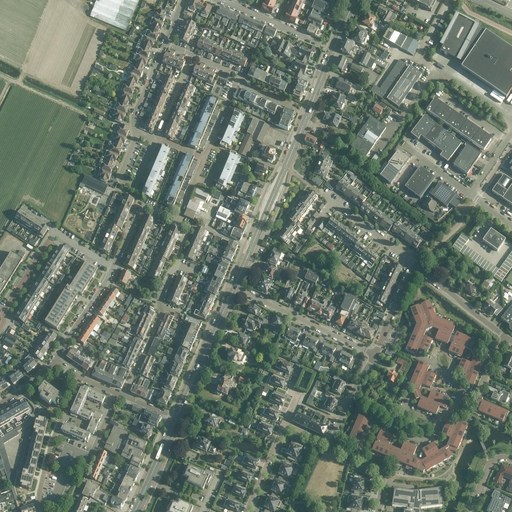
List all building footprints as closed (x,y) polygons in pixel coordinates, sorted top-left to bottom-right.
[(90,17),(126,32),(139,0),(92,0),(96,1),(90,17)] [(199,11),(201,4),(199,3),(199,2),(193,0),(192,0),(189,8),(188,11),(194,13),(195,11),(196,11),(196,10),(199,11)] [(262,4),(261,5),(272,9),(272,8),(274,4),(264,0),(263,0),(262,4)] [(291,0),(290,0),(289,5),(299,9),(301,4),(291,0)] [(311,9),(313,10),(310,15),(323,21),(324,17),(332,20),(340,0),(331,0),(329,6),(315,0),(311,9)] [(398,0),(400,1),(400,0),(407,0),(431,11),(437,0),(436,0),(398,0)] [(201,4),(199,11),(201,12),(201,13),(200,16),(207,18),(208,16),(207,16),(211,8),(204,5),(201,4)] [(261,5),(259,10),(270,15),(272,9),(261,5)] [(289,5),(287,10),(296,14),(299,9),(289,5)] [(216,16),(214,18),(220,21),(221,17),(225,9),(219,7),(218,9),(215,8),(213,14),(216,16)] [(395,15),(388,11),(388,10),(385,8),(384,9),(379,7),(377,12),(385,16),(382,22),(388,25),(390,22),(391,22),(395,15)] [(229,11),(225,9),(221,17),(224,18),(221,23),(224,24),(229,11)] [(162,23),(162,22),(165,16),(166,13),(158,10),(157,12),(156,13),(154,12),(151,18),(152,19),(152,18),(162,23)] [(284,14),(295,19),(295,18),(296,14),(287,10),(285,14),(284,14)] [(231,21),(234,13),(229,11),(224,24),(223,25),(226,26),(229,20),(231,21)] [(236,23),(237,21),(240,15),(234,13),(231,21),(227,29),(230,31),(232,25),(236,23)] [(456,13),(439,45),(443,47),(440,52),(461,62),(480,26),(459,15),(456,13)] [(284,14),(282,20),(292,24),(295,19),(284,14)] [(320,32),(320,31),(318,30),(312,27),(313,24),(320,27),(323,21),(310,15),(308,22),(311,23),(310,26),(306,33),(315,37),(316,36),(317,37),(318,36),(320,32)] [(369,26),(372,27),(371,29),(375,31),(377,26),(373,23),(374,21),(375,22),(376,20),(367,15),(365,19),(363,23),(369,27),(369,26)] [(241,28),(246,18),(241,16),(238,23),(240,24),(239,28),(241,29),(241,28)] [(152,18),(152,19),(150,24),(152,25),(151,28),(152,29),(159,32),(160,29),(161,29),(163,23),(162,22),(162,23),(152,18)] [(241,28),(246,30),(250,20),(246,18),(241,28)] [(255,22),(250,20),(246,30),(250,32),(255,22)] [(181,24),(194,30),(196,25),(187,21),(186,24),(182,22),(181,24)] [(254,30),(256,31),(259,24),(255,22),(250,32),(249,35),(251,36),(252,34),(253,34),(254,30)] [(183,31),(192,34),(194,30),(181,24),(180,26),(184,28),(183,31)] [(259,40),(261,35),(265,26),(259,24),(256,31),(253,38),(259,40)] [(268,38),(269,36),(272,29),(267,27),(266,30),(264,30),(263,34),(264,34),(267,35),(265,39),(267,40),(268,38)] [(158,34),(159,32),(152,29),(151,32),(150,31),(150,32),(147,31),(145,36),(145,37),(155,41),(158,35),(158,34)] [(355,35),(366,40),(367,36),(366,35),(367,33),(365,33),(357,29),(355,35)] [(389,43),(395,32),(389,29),(383,39),(389,43)] [(177,34),(190,39),(192,34),(183,31),(182,33),(178,32),(177,34)] [(401,36),(395,32),(389,43),(395,46),(401,36)] [(511,49),(485,32),(461,68),(506,98),(511,89),(511,49)] [(187,44),(190,39),(177,34),(176,36),(180,38),(179,40),(187,44)] [(355,35),(354,35),(352,38),(353,39),(352,41),(362,45),(363,43),(364,44),(366,40),(355,35)] [(145,37),(145,36),(144,36),(141,42),(139,40),(137,44),(150,50),(151,47),(152,47),(155,41),(145,37)] [(407,39),(401,36),(395,46),(401,50),(401,49),(407,39)] [(201,37),(197,47),(201,49),(206,39),(201,37)] [(420,44),(408,37),(407,39),(401,49),(413,56),(420,44)] [(200,52),(199,55),(201,56),(204,50),(206,51),(211,41),(206,39),(201,49),(201,50),(201,52),(200,52)] [(272,43),(270,47),(273,48),(272,51),(281,55),(286,43),(277,40),(276,42),(273,41),(272,43)] [(343,46),(356,52),(357,48),(354,47),(355,44),(346,40),(343,46)] [(211,41),(206,51),(209,53),(207,58),(208,59),(214,45),(215,43),(211,41)] [(286,43),(281,55),(289,59),(291,54),(294,56),(297,49),(294,48),(294,47),(286,43)] [(150,50),(137,44),(136,48),(138,49),(136,55),(137,55),(147,59),(150,52),(149,52),(150,50)] [(219,47),(214,45),(208,59),(211,60),(213,54),(216,56),(219,47)] [(356,52),(343,46),(341,52),(350,56),(350,55),(352,56),(353,54),(355,55),(356,52)] [(220,57),(224,49),(219,47),(216,56),(220,57)] [(297,49),(294,56),(300,58),(299,62),(299,63),(305,65),(307,61),(308,61),(312,53),(301,48),(300,50),(297,49)] [(224,49),(220,57),(225,59),(228,51),(224,49)] [(228,51),(225,59),(230,61),(234,51),(229,49),(228,51)] [(166,54),(162,63),(167,65),(172,52),(171,51),(169,55),(166,54)] [(234,51),(230,61),(234,63),(239,53),(234,51)] [(172,52),(167,65),(166,67),(170,69),(175,58),(173,57),(175,53),(172,52)] [(239,53),(234,63),(239,65),(242,57),(243,57),(244,55),(239,53)] [(388,64),(376,57),(375,59),(364,53),(359,64),(370,69),(373,63),(385,69),(388,64)] [(137,65),(143,68),(144,66),(145,66),(148,59),(147,59),(137,55),(135,61),(137,62),(138,63),(137,65)] [(175,58),(170,69),(171,69),(172,67),(176,69),(182,56),(180,55),(178,59),(175,58)] [(181,72),(181,71),(182,71),(185,62),(182,61),(184,57),(182,56),(176,69),(177,69),(176,71),(180,73),(181,72)] [(248,59),(243,57),(242,57),(239,65),(244,68),(248,59)] [(339,57),(337,62),(335,67),(342,70),(341,72),(344,74),(348,66),(344,64),(346,60),(339,57)] [(399,60),(397,63),(405,68),(407,65),(399,60)] [(300,80),(303,74),(304,75),(308,66),(305,65),(299,63),(299,62),(296,61),(292,70),(296,72),(294,77),(300,80)] [(397,63),(396,66),(403,71),(405,68),(397,63)] [(197,77),(202,64),(201,64),(199,68),(196,67),(192,75),(197,77)] [(202,79),(205,71),(203,70),(205,65),(202,64),(197,77),(202,79)] [(143,68),(137,65),(136,68),(135,68),(134,68),(132,67),(129,73),(139,77),(140,78),(143,71),(142,71),(143,68)] [(353,65),(350,71),(362,77),(365,70),(353,65)] [(396,66),(394,69),(401,74),(403,71),(396,66)] [(262,72),(258,82),(263,84),(267,75),(270,67),(268,67),(266,71),(265,74),(262,72)] [(407,71),(419,79),(421,75),(417,73),(418,73),(418,72),(418,71),(417,71),(416,71),(415,71),(409,67),(407,71)] [(205,71),(202,79),(206,81),(212,68),(210,68),(208,72),(205,71)] [(207,81),(206,84),(213,87),(216,81),(213,80),(215,75),(212,74),(214,69),(212,68),(206,81),(207,81)] [(251,68),(247,77),(252,79),(257,70),(251,68)] [(394,69),(392,72),(399,77),(401,74),(394,69)] [(257,70),(252,79),(258,82),(262,72),(257,70)] [(407,71),(401,78),(414,87),(419,79),(407,71)] [(128,83),(135,86),(136,83),(136,84),(139,77),(129,73),(128,72),(126,78),(128,80),(129,81),(128,83)] [(392,72),(390,75),(397,80),(399,77),(392,72)] [(174,79),(166,75),(164,80),(172,84),(174,79)] [(268,86),(272,77),(267,75),(263,84),(268,86)] [(390,75),(388,78),(395,83),(397,80),(390,75)] [(281,92),(284,93),(286,88),(287,85),(290,80),(291,77),(289,76),(285,83),(282,82),(278,91),(279,91),(279,92),(280,93),(281,92)] [(272,77),(268,86),(273,88),(277,79),(272,77)] [(388,78),(386,81),(393,86),(395,83),(388,78)] [(401,78),(394,89),(406,97),(414,87),(401,78)] [(277,79),(273,88),(278,91),(282,82),(277,79)] [(297,79),(294,85),(305,90),(308,84),(297,79)] [(352,84),(348,82),(348,81),(346,80),(345,81),(340,79),(336,88),(348,92),(352,84)] [(162,85),(170,88),(172,84),(164,80),(162,85)] [(386,81),(384,84),(391,89),(393,86),(386,81)] [(131,95),(132,95),(134,89),(133,88),(135,86),(128,83),(127,86),(126,85),(126,86),(123,85),(121,91),(122,91),(131,95)] [(195,88),(186,84),(184,89),(193,92),(195,88)] [(384,84),(382,86),(389,92),(391,89),(384,84)] [(160,90),(168,93),(170,88),(162,85),(160,90)] [(305,90),(294,85),(292,91),(303,96),(303,95),(304,95),(305,94),(304,93),(305,90)] [(382,86),(380,89),(387,94),(389,92),(382,86)] [(380,89),(377,87),(373,93),(383,100),(387,94),(380,89)] [(286,91),(291,93),(289,96),(300,101),(301,101),(303,96),(292,91),(289,90),(287,88),(286,91)] [(182,94),(191,97),(193,92),(184,89),(182,94)] [(241,90),(238,89),(233,99),(237,101),(238,99),(243,102),(247,93),(242,90),(241,90)] [(394,89),(389,96),(401,105),(406,97),(394,89)] [(168,93),(160,90),(158,94),(166,98),(168,93)] [(122,91),(121,91),(119,97),(122,98),(121,99),(122,99),(121,102),(128,104),(129,102),(130,102),(132,96),(132,95),(131,95),(122,91)] [(247,93),(243,102),(248,104),(252,95),(247,93)] [(156,99),(164,103),(166,98),(158,94),(156,99)] [(191,97),(182,94),(180,98),(189,102),(191,97)] [(329,104),(331,105),(340,109),(345,97),(337,94),(336,97),(332,96),(329,104)] [(205,103),(220,109),(221,107),(218,106),(217,106),(216,106),(219,99),(209,95),(205,103)] [(252,95),(248,104),(253,106),(257,97),(252,95)] [(389,96),(386,100),(398,108),(401,105),(389,96)] [(257,97),(253,106),(258,109),(263,99),(257,97)] [(178,103),(187,107),(189,102),(180,98),(178,103)] [(154,104),(162,107),(164,103),(156,99),(154,104)] [(263,99),(258,109),(264,111),(268,102),(263,99)] [(426,112),(433,116),(441,104),(435,99),(426,112)] [(128,104),(121,102),(120,104),(119,104),(119,105),(116,104),(114,110),(115,110),(125,114),(127,107),(128,104)] [(268,102),(264,111),(269,113),(273,104),(268,102)] [(187,107),(178,103),(176,108),(185,111),(187,107)] [(215,109),(216,109),(216,110),(219,111),(220,109),(205,103),(203,108),(213,112),(215,109)] [(382,112),(386,107),(381,103),(380,105),(377,103),(372,110),(380,115),(382,112)] [(152,108),(160,112),(162,107),(154,104),(152,108)] [(273,104),(269,113),(274,116),(276,112),(278,107),(278,106),(273,104)] [(433,116),(439,120),(447,108),(441,104),(433,116)] [(280,108),(278,107),(276,112),(280,114),(293,119),(295,114),(294,113),(284,109),(283,111),(279,110),(280,108)] [(150,113),(158,117),(160,112),(152,108),(150,113)] [(174,112),(183,116),(185,111),(176,108),(174,112)] [(213,116),(212,116),(213,112),(203,108),(201,113),(216,119),(217,117),(214,116),(213,116)] [(439,120),(445,125),(454,112),(447,108),(439,120)] [(115,118),(115,119),(114,120),(121,123),(122,121),(123,121),(126,114),(125,114),(115,110),(112,116),(115,117),(115,118)] [(231,116),(231,115),(228,114),(227,116),(242,122),(245,114),(235,110),(232,117),(231,116)] [(172,117),(181,121),(183,116),(174,112),(172,117)] [(445,125),(452,129),(460,117),(454,112),(445,125)] [(148,118),(156,121),(158,117),(150,113),(148,118)] [(211,119),(212,120),(215,121),(216,119),(201,113),(199,118),(201,119),(209,122),(211,119)] [(329,124),(337,127),(341,118),(332,115),(332,116),(326,113),(323,120),(329,122),(329,124)] [(279,120),(290,125),(293,119),(280,114),(279,117),(280,118),(279,120)] [(230,119),(231,120),(229,123),(240,127),(242,122),(227,116),(226,118),(229,119),(230,119)] [(170,122),(179,125),(181,121),(172,117),(170,122)] [(272,120),(271,122),(276,125),(275,125),(288,131),(289,129),(290,129),(291,126),(290,125),(279,120),(278,123),(277,123),(276,122),(277,119),(273,117),(272,120)] [(435,125),(424,117),(410,135),(418,141),(421,137),(424,140),(435,125)] [(452,129),(458,134),(467,121),(460,117),(452,129)] [(146,122),(154,126),(156,121),(148,118),(146,122)] [(253,120),(249,118),(245,128),(248,130),(246,133),(253,136),(251,139),(253,140),(261,143),(269,127),(260,122),(260,123),(259,122),(253,119),(253,120)] [(386,128),(382,125),(371,118),(364,127),(359,135),(358,135),(357,135),(357,136),(358,137),(357,138),(351,147),(366,157),(374,146),(386,128)] [(212,127),(209,126),(208,126),(209,122),(201,119),(199,124),(212,129),(212,127)] [(458,134),(464,138),(473,126),(467,121),(458,134)] [(148,133),(151,134),(152,131),(154,126),(146,122),(144,128),(149,130),(148,133)] [(168,126),(177,130),(179,125),(170,122),(168,126)] [(208,130),(211,131),(212,129),(199,124),(197,123),(195,128),(205,132),(206,129),(207,129),(208,130)] [(227,125),(224,124),(223,126),(235,131),(237,132),(240,127),(229,123),(228,127),(227,126),(227,125)] [(117,127),(115,133),(116,133),(126,137),(128,131),(127,131),(129,128),(122,125),(121,128),(120,127),(120,128),(117,127)] [(435,125),(424,140),(431,145),(442,131),(435,125)] [(166,131),(175,135),(177,130),(168,126),(166,131)] [(222,128),(225,129),(226,129),(227,130),(225,133),(233,136),(235,131),(223,126),(222,128)] [(464,138),(471,142),(479,130),(473,126),(464,138)] [(208,137),(205,136),(204,136),(203,136),(205,132),(195,128),(193,133),(195,134),(207,139),(208,137)] [(471,142),(477,147),(486,135),(479,130),(471,142)] [(164,136),(173,140),(175,135),(166,131),(164,136)] [(450,136),(442,131),(431,145),(439,151),(450,136)] [(124,144),(127,138),(126,137),(116,133),(113,139),(116,140),(116,141),(115,144),(122,147),(123,144),(124,144)] [(224,137),(223,136),(222,135),(219,134),(218,136),(231,141),(233,142),(235,137),(233,136),(225,133),(224,137)] [(246,133),(245,136),(244,139),(251,143),(253,140),(251,139),(253,136),(246,133)] [(204,140),(207,141),(207,139),(195,134),(193,139),(201,142),(202,139),(203,139),(204,140)] [(307,135),(306,139),(323,146),(325,143),(317,140),(317,139),(307,135)] [(477,147),(484,151),(492,139),(486,135),(477,147)] [(220,146),(226,148),(227,146),(229,147),(231,141),(218,136),(218,138),(221,139),(222,139),(220,146)] [(461,145),(450,136),(439,151),(442,153),(440,157),(447,163),(461,145)] [(201,142),(193,139),(191,138),(187,146),(197,150),(198,147),(199,147),(203,149),(204,147),(201,146),(200,146),(199,146),(201,142)] [(322,150),(323,146),(306,139),(304,143),(313,147),(314,146),(322,150)] [(119,156),(122,150),(121,149),(122,147),(115,144),(109,141),(108,145),(110,146),(108,151),(118,156),(119,156)] [(163,144),(160,151),(159,151),(158,150),(155,148),(155,150),(167,156),(170,148),(163,144)] [(467,146),(460,156),(474,165),(481,155),(467,146)] [(273,156),(276,152),(265,147),(263,152),(263,153),(261,156),(263,157),(268,160),(267,161),(271,163),(272,161),(273,162),(273,161),(274,161),(275,160),(275,159),(275,158),(275,157),(273,156)] [(158,153),(159,154),(157,157),(165,161),(167,156),(155,150),(154,152),(157,154),(158,153)] [(101,159),(113,164),(114,162),(115,162),(118,156),(108,151),(107,151),(105,156),(102,155),(101,159)] [(223,158),(237,164),(241,157),(231,152),(228,159),(227,158),(227,157),(224,156),(223,158)] [(388,165),(380,177),(390,185),(409,160),(398,152),(388,165)] [(191,160),(192,157),(186,154),(185,157),(183,156),(181,161),(191,166),(192,162),(193,162),(194,163),(197,165),(197,163),(193,161),(193,160),(191,160)] [(467,175),(474,165),(460,156),(453,166),(467,175)] [(156,161),(155,160),(154,160),(151,158),(150,160),(165,166),(167,161),(165,161),(157,157),(156,161)] [(318,163),(330,167),(332,162),(326,159),(320,157),(319,160),(319,161),(318,163)] [(222,160),(225,161),(226,161),(227,162),(225,165),(235,169),(237,164),(223,158),(222,160)] [(113,164),(101,159),(99,163),(101,164),(99,169),(100,170),(100,169),(110,174),(113,167),(112,167),(113,164)] [(153,163),(154,164),(153,167),(161,170),(163,171),(165,166),(150,160),(150,162),(153,164),(153,163)] [(178,166),(181,167),(193,173),(194,171),(191,169),(190,170),(189,169),(191,166),(181,161),(178,166)] [(328,173),(330,167),(318,163),(318,162),(316,166),(317,166),(316,168),(328,173)] [(258,175),(259,174),(262,175),(263,174),(265,175),(268,168),(259,164),(255,173),(258,175)] [(224,169),(223,168),(222,167),(219,166),(218,168),(233,174),(235,169),(225,165),(224,169)] [(189,173),(192,175),(193,173),(181,167),(178,166),(176,171),(187,176),(188,172),(189,172),(189,173)] [(151,171),(150,170),(150,169),(147,168),(146,170),(159,175),(161,170),(153,167),(151,171)] [(222,171),(222,172),(221,175),(231,179),(233,174),(218,168),(218,170),(221,171),(222,171)] [(327,182),(324,185),(327,187),(330,182),(326,179),(328,173),(316,168),(315,171),(313,174),(323,178),(322,179),(327,182)] [(412,194),(427,174),(419,168),(404,188),(412,194)] [(100,169),(100,170),(97,175),(100,177),(101,178),(100,180),(106,183),(107,181),(108,181),(111,174),(110,174),(100,169)] [(149,173),(150,174),(149,177),(156,180),(159,181),(161,176),(159,175),(146,170),(145,172),(148,173),(149,173)] [(190,180),(187,179),(186,180),(185,179),(187,176),(176,171),(174,176),(189,182),(190,180)] [(243,171),(242,174),(241,177),(246,179),(249,174),(243,171)] [(427,174),(412,194),(419,199),(434,180),(427,174)] [(219,179),(219,178),(218,177),(215,176),(214,178),(227,183),(229,184),(231,179),(221,175),(219,179)] [(502,199),(511,185),(511,181),(503,175),(492,192),(502,199)] [(85,176),(82,184),(104,194),(108,187),(85,176)] [(185,183),(188,184),(189,182),(174,176),(172,181),(174,182),(182,186),(184,182),(185,182),(185,183)] [(147,181),(146,180),(146,179),(143,178),(142,180),(154,185),(156,180),(149,177),(147,181)] [(240,180),(235,191),(238,193),(237,196),(249,202),(251,197),(252,198),(256,188),(245,183),(246,179),(241,177),(240,180)] [(218,181),(216,188),(226,192),(227,189),(224,189),(227,183),(214,178),(213,180),(216,181),(217,181),(218,181)] [(316,178),(315,179),(314,179),(312,181),(319,186),(322,182),(316,178)] [(346,182),(342,179),(336,188),(340,191),(345,184),(346,182)] [(145,183),(146,183),(144,187),(152,190),(155,191),(157,186),(154,185),(142,180),(141,182),(144,183),(145,183)] [(186,190),(183,189),(182,189),(181,189),(182,186),(174,182),(172,187),(185,192),(186,190)] [(345,184),(340,191),(344,194),(349,187),(350,186),(346,182),(345,184)] [(456,196),(439,183),(430,196),(428,199),(423,205),(431,211),(434,207),(438,201),(446,208),(456,196)] [(349,187),(344,194),(348,197),(355,188),(351,185),(350,186),(349,187)] [(511,206),(511,204),(511,185),(502,199),(511,206)] [(181,193),(184,194),(185,192),(172,187),(170,186),(168,191),(178,195),(180,192),(181,193)] [(143,191),(142,190),(142,189),(139,188),(138,190),(142,192),(144,193),(143,196),(149,198),(152,190),(144,187),(143,191)] [(348,197),(352,201),(357,194),(359,191),(355,188),(348,197)] [(183,216),(185,217),(193,220),(202,199),(218,206),(221,200),(214,197),(195,189),(183,216)] [(217,190),(214,197),(221,200),(221,199),(225,201),(228,195),(217,190)] [(181,200),(178,199),(177,199),(178,195),(168,191),(166,196),(181,202),(181,200)] [(306,196),(314,202),(317,198),(309,191),(306,196)] [(361,197),(357,194),(352,201),(356,204),(361,197)] [(134,200),(125,196),(123,201),(132,205),(134,200)] [(181,202),(166,196),(162,204),(173,208),(175,202),(176,202),(177,203),(180,204),(181,202)] [(303,200),(311,206),(314,202),(306,196),(303,200)] [(360,207),(366,200),(361,197),(356,204),(360,207)] [(239,203),(232,200),(230,204),(232,205),(237,207),(247,211),(248,208),(249,205),(240,201),(239,203)] [(300,204),(308,210),(311,206),(303,200),(300,204)] [(130,210),(132,205),(123,201),(121,206),(130,210)] [(365,203),(360,210),(364,213),(369,206),(365,203)] [(308,210),(300,204),(297,208),(305,214),(308,210)] [(128,215),(129,212),(130,210),(121,206),(119,211),(128,215)] [(230,212),(233,213),(234,214),(235,214),(235,213),(242,216),(243,214),(244,214),(245,214),(246,214),(247,212),(246,212),(247,211),(237,207),(236,209),(234,208),(234,207),(230,206),(228,209),(232,211),(231,211),(230,212)] [(369,206),(364,213),(368,217),(373,209),(369,206)] [(379,211),(375,207),(373,209),(368,217),(372,220),(379,211)] [(220,208),(218,213),(216,218),(225,222),(230,212),(220,208)] [(295,213),(302,218),(305,214),(297,208),(294,212),(295,213)] [(25,214),(20,211),(14,221),(19,224),(25,214)] [(125,220),(128,215),(119,211),(117,216),(125,220)] [(372,220),(376,223),(381,216),(383,214),(379,211),(372,220)] [(295,213),(294,212),(291,216),(299,222),(302,218),(295,213)] [(381,216),(376,223),(380,226),(387,217),(383,213),(381,216)] [(23,227),(30,217),(25,214),(19,224),(23,227)] [(238,221),(247,225),(248,222),(247,221),(247,219),(235,214),(234,214),(233,216),(239,219),(238,221)] [(123,225),(125,220),(117,216),(114,221),(123,225)] [(152,225),(154,220),(145,216),(143,221),(152,225)] [(300,223),(299,222),(291,216),(288,220),(290,222),(297,227),(300,223)] [(28,230),(34,220),(30,217),(23,227),(28,230)] [(380,226),(384,229),(391,220),(387,217),(380,226)] [(329,232),(336,222),(332,219),(325,228),(329,232)] [(32,233),(39,223),(34,220),(28,230),(32,233)] [(394,225),(395,223),(391,220),(384,229),(388,232),(394,225)] [(121,230),(123,225),(114,221),(112,226),(119,229),(121,230)] [(143,221),(141,226),(150,230),(152,225),(143,221)] [(235,227),(244,231),(247,225),(238,221),(237,223),(234,222),(232,226),(234,227),(235,225),(236,226),(235,227)] [(391,231),(395,234),(402,225),(398,221),(391,231)] [(287,226),(295,232),(297,233),(300,229),(297,227),(290,222),(287,226)] [(336,222),(329,232),(328,232),(332,235),(334,233),(340,225),(336,222)] [(37,236),(43,226),(39,223),(32,233),(37,236)] [(117,234),(119,229),(112,226),(110,225),(108,230),(117,234)] [(340,225),(334,233),(338,236),(344,228),(340,225)] [(399,237),(407,228),(402,225),(395,234),(394,235),(396,237),(397,235),(399,237)] [(48,229),(43,226),(37,236),(42,239),(48,229)] [(141,226),(139,231),(148,235),(150,230),(141,226)] [(284,230),(292,236),(295,232),(287,226),(284,230)] [(181,231),(172,227),(170,232),(179,236),(181,231)] [(240,240),(244,232),(234,228),(232,227),(229,232),(225,230),(223,234),(231,237),(239,241),(240,240)] [(207,232),(204,230),(198,228),(196,233),(205,236),(207,232)] [(340,241),(342,239),(348,231),(344,228),(338,236),(336,238),(340,241)] [(407,228),(399,237),(404,240),(409,233),(410,231),(407,228)] [(104,234),(106,235),(115,239),(117,234),(108,230),(106,229),(104,234)] [(491,229),(482,241),(497,252),(505,240),(493,232),(493,231),(491,229)] [(294,238),(292,236),(284,230),(281,234),(289,240),(291,242),(294,238)] [(139,231),(137,236),(146,240),(148,235),(139,231)] [(348,231),(342,239),(346,242),(352,234),(348,231)] [(176,241),(179,236),(170,232),(167,237),(176,241)] [(196,233),(193,238),(203,241),(205,236),(196,233)] [(409,233),(404,240),(408,243),(413,236),(409,233)] [(289,240),(281,234),(278,238),(286,244),(289,240)] [(346,242),(350,245),(356,237),(352,234),(346,242)] [(408,243),(412,246),(419,237),(414,234),(413,236),(408,243)] [(104,240),(113,243),(115,239),(106,235),(104,240)] [(461,235),(459,237),(467,243),(469,240),(461,235)] [(137,236),(135,241),(144,245),(146,240),(137,236)] [(228,245),(227,247),(236,251),(238,246),(231,242),(224,240),(216,236),(213,241),(220,244),(221,241),(223,242),(228,245)] [(174,246),(176,241),(167,237),(165,242),(174,246)] [(348,247),(352,250),(358,243),(359,243),(361,240),(356,237),(350,245),(348,247)] [(419,237),(412,246),(416,249),(418,247),(420,248),(426,243),(419,237)] [(459,237),(452,248),(459,253),(465,246),(467,243),(459,237)] [(193,238),(191,243),(200,246),(203,241),(193,238)] [(102,245),(111,249),(113,243),(104,240),(102,245)] [(135,241),(132,246),(141,250),(144,245),(135,241)] [(172,251),(174,246),(165,242),(163,247),(172,251)] [(191,243),(189,248),(198,252),(200,246),(191,243)] [(363,246),(359,243),(358,243),(352,250),(357,254),(363,246)] [(111,249),(102,245),(99,250),(108,254),(111,249)] [(69,252),(60,246),(57,251),(66,257),(69,252)] [(132,246),(130,251),(139,255),(141,250),(132,246)] [(217,249),(211,247),(210,246),(207,252),(208,252),(224,259),(231,262),(233,256),(217,249)] [(236,251),(227,247),(226,247),(224,249),(218,246),(217,249),(233,256),(236,251)] [(355,255),(359,259),(361,257),(360,257),(367,249),(363,246),(357,254),(355,255)] [(170,256),(172,251),(163,247),(161,252),(170,256)] [(467,247),(462,255),(465,257),(470,250),(467,247)] [(189,248),(187,253),(196,257),(198,252),(189,248)] [(365,260),(371,252),(367,249),(360,257),(361,257),(365,260)] [(271,256),(279,259),(282,260),(284,255),(281,254),(282,254),(276,251),(277,251),(274,250),(273,252),(271,256)] [(470,250),(465,257),(468,259),(473,252),(470,250)] [(25,254),(20,251),(17,256),(22,259),(25,254)] [(66,257),(57,251),(54,255),(64,261),(66,257)] [(130,251),(128,256),(137,259),(139,255),(130,251)] [(168,261),(170,256),(161,252),(159,257),(166,260),(168,261)] [(206,262),(216,266),(227,271),(230,264),(223,261),(224,259),(208,252),(207,254),(208,255),(206,262)] [(371,252),(365,260),(368,263),(375,255),(371,252)] [(473,252),(468,259),(471,261),(476,254),(473,252)] [(0,270),(0,296),(23,260),(11,253),(0,270)] [(185,258),(194,262),(196,257),(187,253),(185,258)] [(476,254),(471,261),(473,263),(479,256),(476,254)] [(62,260),(54,255),(51,260),(60,265),(62,260)] [(371,268),(373,266),(379,258),(375,255),(368,263),(369,263),(367,265),(371,268)] [(128,256),(126,261),(135,264),(137,259),(128,256)] [(155,261),(164,265),(166,260),(159,257),(157,256),(155,261)] [(279,259),(271,256),(268,262),(277,265),(279,259)] [(479,256),(473,263),(476,265),(482,258),(479,256)] [(482,258),(476,265),(479,267),(485,260),(482,258)] [(51,260),(49,264),(59,270),(62,266),(51,260)] [(485,260),(479,267),(482,269),(487,262),(485,260)] [(126,261),(124,266),(133,269),(135,264),(126,261)] [(162,270),(164,265),(155,261),(153,266),(162,270)] [(393,264),(391,269),(400,273),(402,268),(395,265),(397,263),(394,261),(393,264)] [(511,266),(505,261),(503,264),(510,270),(511,266)] [(487,262),(482,269),(485,271),(490,264),(487,262)] [(59,270),(49,264),(46,268),(56,275),(59,270)] [(61,324),(65,318),(69,311),(73,305),(79,295),(82,297),(86,290),(90,284),(94,277),(98,271),(87,264),(72,289),(62,283),(55,294),(62,299),(47,324),(57,331),(61,324)] [(490,264),(485,271),(488,273),(493,266),(490,264)] [(503,264),(501,267),(508,272),(510,270),(503,264)] [(265,280),(269,282),(272,283),(274,285),(277,280),(280,281),(283,276),(289,279),(292,273),(284,270),(283,271),(269,265),(268,266),(267,266),(263,273),(268,275),(265,280)] [(159,275),(162,270),(153,266),(150,271),(159,275)] [(216,266),(213,271),(213,272),(215,273),(216,272),(225,276),(227,271),(216,266)] [(317,282),(319,277),(320,275),(305,266),(303,270),(308,272),(304,279),(315,284),(317,282)] [(493,266),(488,273),(491,275),(496,268),(493,266)] [(499,270),(493,277),(501,283),(508,272),(501,267),(499,270)] [(43,272),(54,279),(56,275),(46,268),(43,272)] [(388,273),(397,278),(400,273),(391,269),(388,268),(386,271),(389,273),(388,273)] [(496,268),(491,275),(493,277),(499,270),(496,268)] [(123,271),(121,277),(128,280),(131,274),(129,274),(131,271),(127,269),(126,272),(123,271)] [(148,276),(157,280),(159,275),(150,271),(148,276)] [(51,284),(54,279),(43,272),(41,277),(51,284)] [(213,278),(222,282),(225,276),(216,272),(215,273),(215,275),(212,274),(211,277),(213,278)] [(386,278),(395,282),(397,278),(388,273),(386,278)] [(178,276),(176,282),(185,285),(187,280),(178,276)] [(126,286),(128,280),(121,277),(118,282),(126,286)] [(488,278),(486,281),(485,280),(484,282),(482,284),(486,287),(485,288),(487,289),(489,286),(491,288),(495,283),(492,281),(493,279),(490,277),(489,279),(488,278)] [(40,278),(37,283),(46,289),(47,289),(50,285),(40,278)] [(206,280),(209,281),(220,287),(222,282),(213,278),(212,280),(207,278),(206,280)] [(384,282),(393,287),(395,282),(386,278),(384,282)] [(220,287),(209,281),(207,284),(206,284),(205,286),(209,288),(218,292),(220,287)] [(269,289),(272,283),(269,282),(268,283),(264,281),(263,282),(261,281),(258,288),(258,289),(258,290),(260,291),(261,290),(266,292),(268,289),(269,289)] [(176,282),(174,287),(183,290),(185,285),(176,282)] [(288,282),(285,289),(285,290),(287,291),(284,298),(284,299),(284,300),(286,301),(288,300),(290,301),(295,291),(293,290),(294,287),(290,285),(291,283),(288,282)] [(382,287),(391,291),(393,287),(384,282),(382,287)] [(477,291),(471,286),(473,284),(470,282),(464,290),(465,291),(465,292),(466,293),(467,292),(470,295),(473,291),(475,293),(477,291)] [(46,289),(37,283),(34,287),(43,293),(46,289)] [(42,292),(34,287),(31,292),(40,297),(42,292)] [(174,287),(172,292),(181,295),(183,290),(174,287)] [(380,291),(389,296),(391,291),(382,287),(380,291)] [(216,297),(218,292),(209,288),(206,293),(207,293),(216,297)] [(113,289),(110,293),(116,297),(119,292),(113,289)] [(342,326),(345,319),(347,320),(352,311),(355,304),(357,299),(346,291),(345,295),(344,296),(347,297),(341,309),(338,308),(336,313),(340,315),(336,324),(338,325),(341,326),(342,326)] [(389,296),(380,291),(377,296),(386,300),(389,296)] [(41,297),(31,292),(29,296),(38,302),(41,297)] [(172,292),(169,297),(178,300),(181,295),(172,292)] [(298,295),(294,303),(294,304),(297,306),(297,305),(299,306),(305,293),(303,292),(301,297),(298,295)] [(110,293),(107,298),(112,302),(116,297),(110,293)] [(206,296),(203,295),(199,293),(198,295),(213,302),(216,297),(207,293),(206,296)] [(305,293),(299,306),(302,307),(301,308),(304,309),(304,308),(305,308),(309,300),(305,298),(307,294),(305,293)] [(197,297),(204,300),(203,303),(211,307),(213,302),(198,295),(197,297)] [(375,295),(372,301),(371,302),(380,307),(381,304),(384,305),(386,300),(377,296),(375,295)] [(29,296),(26,300),(35,306),(38,302),(29,296)] [(167,302),(176,305),(178,300),(169,297),(167,302)] [(107,298),(104,303),(109,307),(112,302),(107,298)] [(35,306),(26,300),(23,305),(33,310),(35,306)] [(328,301),(326,300),(324,303),(323,306),(318,317),(322,319),(324,318),(328,310),(324,308),(325,306),(326,307),(327,304),(327,303),(328,301)] [(418,349),(420,350),(427,353),(432,340),(424,337),(426,331),(433,328),(439,331),(435,339),(447,345),(449,342),(452,343),(448,352),(461,357),(465,348),(470,351),(473,358),(471,363),(462,360),(457,372),(465,376),(462,383),(464,384),(464,383),(473,386),(483,361),(478,359),(479,357),(479,356),(479,355),(476,348),(475,347),(473,346),(475,341),(456,333),(455,336),(452,334),(455,326),(435,317),(429,301),(421,305),(420,302),(417,303),(418,306),(410,309),(417,325),(405,351),(414,354),(413,356),(415,356),(418,349)] [(502,309),(497,305),(495,305),(494,306),(488,301),(483,307),(484,308),(484,309),(486,310),(492,316),(493,314),(496,316),(503,309),(502,309)] [(314,315),(318,317),(323,306),(320,304),(319,306),(311,302),(306,311),(307,311),(307,312),(309,312),(310,312),(311,312),(313,313),(314,315)] [(328,310),(324,318),(326,319),(326,320),(327,321),(328,322),(329,321),(330,322),(331,318),(333,319),(336,314),(334,313),(335,309),(332,307),(334,303),(331,302),(328,310)] [(104,303),(100,308),(106,311),(109,307),(104,303)] [(198,304),(197,307),(198,307),(209,312),(211,307),(203,303),(202,306),(198,304)] [(347,329),(353,331),(357,323),(354,322),(355,319),(357,316),(354,314),(355,312),(354,312),(357,305),(355,304),(352,311),(349,316),(352,318),(347,329)] [(21,309),(29,314),(32,310),(23,305),(21,309)] [(144,306),(141,313),(153,318),(155,313),(153,312),(154,310),(144,306)] [(247,312),(255,315),(258,317),(261,311),(256,308),(256,307),(254,306),(254,307),(251,306),(250,308),(249,308),(247,312)] [(511,306),(501,319),(509,326),(510,330),(511,331),(511,306)] [(196,312),(207,317),(209,312),(198,307),(197,309),(196,312)] [(97,313),(103,316),(106,311),(100,308),(97,313)] [(18,313),(28,320),(31,315),(29,314),(21,309),(18,313)] [(375,316),(383,319),(384,316),(377,311),(375,316)] [(141,313),(139,312),(137,314),(144,317),(143,319),(151,322),(153,318),(141,313)] [(194,316),(205,321),(207,317),(199,313),(196,312),(194,316)] [(25,325),(28,320),(18,313),(15,319),(25,325)] [(164,318),(171,322),(172,319),(177,321),(180,315),(175,313),(173,317),(166,314),(164,318)] [(181,320),(183,321),(188,323),(200,329),(202,324),(199,322),(190,319),(183,316),(181,320)] [(255,326),(260,328),(261,325),(268,328),(270,324),(270,323),(266,321),(260,318),(258,322),(252,319),(252,318),(247,316),(245,319),(245,320),(245,321),(244,321),(244,322),(243,321),(242,324),(243,324),(242,325),(244,326),(243,327),(247,329),(247,330),(252,333),(253,330),(255,326)] [(94,317),(91,321),(97,325),(100,320),(94,317)] [(171,322),(164,318),(162,323),(169,326),(171,322)] [(270,323),(270,324),(275,327),(274,330),(278,332),(283,321),(276,318),(275,319),(273,318),(270,323)] [(357,323),(353,331),(353,332),(359,335),(365,321),(363,320),(362,323),(361,323),(360,325),(357,323)] [(93,330),(97,325),(91,321),(88,326),(93,330)] [(364,338),(365,337),(369,328),(365,327),(366,325),(367,322),(365,321),(359,335),(364,338)] [(169,326),(162,323),(160,328),(174,334),(175,331),(168,328),(169,326)] [(188,329),(198,333),(200,329),(188,323),(187,326),(189,326),(188,329)] [(369,328),(365,337),(370,340),(375,330),(376,331),(378,326),(374,324),(372,330),(369,328)] [(85,331),(90,335),(93,330),(88,326),(85,331)] [(147,331),(139,328),(137,332),(145,336),(147,331)] [(157,332),(165,336),(166,333),(173,336),(174,334),(160,328),(157,332)] [(290,342),(296,329),(293,328),(292,329),(290,328),(287,333),(285,332),(282,337),(285,339),(284,339),(290,342)] [(184,333),(196,338),(198,333),(188,329),(187,331),(185,331),(184,333)] [(296,329),(290,342),(295,344),(294,345),(297,347),(301,339),(298,338),(301,333),(298,332),(299,331),(296,329)] [(81,336),(87,340),(90,335),(85,331),(81,336)] [(145,336),(137,332),(135,337),(143,340),(145,336)] [(165,336),(157,332),(155,337),(163,340),(164,339),(167,340),(166,342),(169,343),(170,339),(165,337),(165,336)] [(47,337),(53,342),(57,337),(50,333),(47,337)] [(196,338),(184,333),(183,335),(182,337),(184,338),(194,342),(196,338)] [(242,344),(244,346),(247,347),(251,338),(250,337),(246,336),(241,334),(241,336),(239,335),(237,339),(236,338),(236,340),(236,341),(238,343),(237,344),(241,346),(242,344)] [(78,341),(84,345),(87,340),(81,336),(78,341)] [(308,348),(313,337),(310,336),(309,337),(307,336),(305,341),(302,340),(299,345),(302,347),(303,345),(308,348)] [(44,342),(50,346),(53,342),(47,337),(44,342)] [(313,337),(308,348),(313,350),(313,352),(316,353),(318,347),(316,346),(318,341),(316,340),(316,339),(313,337)] [(127,341),(140,346),(141,345),(143,341),(135,338),(134,340),(129,338),(127,341)] [(155,338),(152,344),(151,347),(157,349),(161,341),(155,338)] [(184,338),(183,340),(181,340),(180,342),(192,347),(194,342),(184,338)] [(41,340),(38,345),(47,351),(50,346),(44,342),(41,340)] [(131,348),(138,351),(139,348),(140,348),(140,346),(127,341),(126,343),(129,344),(128,347),(131,348)] [(192,347),(180,342),(179,344),(182,345),(181,348),(190,352),(192,347)] [(326,356),(331,346),(327,344),(327,345),(325,344),(322,349),(320,348),(316,355),(319,357),(321,353),(326,356)] [(35,349),(44,356),(47,351),(38,345),(35,349)] [(331,346),(326,356),(331,358),(329,362),(332,363),(336,355),(333,354),(335,349),(333,348),(333,347),(331,346)] [(151,347),(148,354),(154,357),(157,349),(151,347)] [(123,350),(136,356),(138,351),(131,348),(130,350),(124,348),(123,350)] [(177,355),(186,358),(187,356),(188,355),(189,354),(189,353),(189,352),(185,351),(180,348),(178,348),(177,351),(176,350),(175,351),(176,351),(174,355),(177,356),(177,355)] [(31,355),(34,359),(35,357),(40,361),(44,356),(35,349),(31,354),(31,355)] [(174,357),(173,360),(175,360),(180,362),(183,364),(184,363),(185,363),(186,362),(185,361),(186,358),(177,355),(177,356),(174,355),(176,351),(175,351),(169,349),(167,354),(174,357)] [(136,356),(123,350),(122,353),(127,355),(126,357),(134,361),(136,356)] [(240,354),(240,352),(236,351),(236,352),(232,350),(231,351),(229,355),(230,356),(228,359),(229,360),(231,361),(232,360),(236,362),(237,360),(240,361),(241,357),(243,358),(245,355),(249,357),(250,353),(245,351),(243,355),(240,354)] [(72,361),(76,354),(71,351),(67,357),(72,361)] [(343,364),(348,354),(345,352),(344,353),(342,352),(340,357),(337,356),(334,362),(337,363),(338,361),(343,364)] [(76,354),(72,361),(77,364),(82,358),(76,354)] [(348,354),(343,364),(348,366),(347,368),(350,369),(353,363),(350,362),(353,357),(350,356),(351,355),(348,354)] [(510,373),(511,374),(511,355),(508,354),(503,366),(511,370),(510,373)] [(34,359),(31,355),(30,355),(24,361),(25,362),(32,369),(37,365),(32,360),(34,359)] [(145,361),(156,365),(157,363),(154,362),(155,359),(147,356),(145,361)] [(119,360),(132,366),(132,365),(134,361),(126,357),(125,360),(120,357),(119,360)] [(82,358),(77,364),(82,367),(87,361),(82,358)] [(87,361),(82,367),(87,371),(95,359),(93,358),(91,361),(90,360),(89,362),(87,361)] [(409,363),(400,358),(398,363),(402,365),(400,370),(404,372),(409,363)] [(278,362),(275,368),(289,374),(291,370),(290,370),(290,368),(291,368),(293,365),(280,359),(279,362),(278,362)] [(20,363),(18,360),(15,364),(19,368),(21,366),(27,374),(32,369),(25,362),(22,365),(20,363)] [(132,366),(119,360),(117,363),(123,365),(122,368),(129,371),(131,367),(132,366)] [(107,363),(104,362),(103,364),(97,379),(102,381),(105,373),(103,372),(107,363)] [(171,365),(170,365),(169,367),(181,372),(183,366),(179,364),(173,362),(171,365)] [(413,393),(414,395),(416,400),(417,401),(419,402),(417,407),(436,415),(439,407),(447,410),(447,408),(446,408),(450,399),(431,391),(428,400),(422,397),(419,391),(422,385),(430,388),(435,376),(427,372),(430,365),(428,364),(428,365),(419,362),(409,387),(417,390),(416,391),(413,393)] [(92,377),(97,379),(103,364),(101,363),(98,370),(95,368),(95,369),(92,377)] [(105,373),(102,381),(107,383),(114,366),(112,365),(108,374),(105,373)] [(156,376),(156,374),(158,371),(155,370),(151,368),(143,365),(141,370),(148,373),(150,371),(155,373),(154,376),(155,376),(156,376)] [(117,367),(114,366),(107,383),(112,385),(115,377),(112,376),(117,367)] [(169,367),(167,366),(166,369),(169,371),(171,372),(170,375),(175,376),(178,378),(181,372),(169,367)] [(115,377),(112,385),(117,387),(124,370),(121,369),(117,378),(115,377)] [(122,380),(126,371),(124,370),(117,387),(120,389),(122,388),(125,381),(122,380)] [(147,375),(154,378),(155,376),(154,376),(148,373),(141,370),(139,374),(146,378),(147,375)] [(14,375),(18,381),(23,377),(19,371),(14,375)] [(393,384),(395,381),(397,377),(398,378),(400,380),(402,377),(399,375),(399,376),(398,375),(395,374),(396,373),(392,371),(391,372),(390,371),(387,377),(389,378),(387,381),(393,384)] [(271,377),(269,383),(283,389),(284,385),(283,384),(284,383),(285,383),(286,380),(274,374),(272,377),(271,377)] [(18,381),(14,375),(11,377),(10,375),(7,377),(9,379),(13,385),(18,381)] [(233,393),(237,385),(231,383),(233,377),(229,376),(229,377),(225,376),(223,380),(220,387),(218,387),(217,390),(218,392),(217,394),(220,396),(221,395),(222,393),(227,396),(229,391),(233,393)] [(334,380),(332,385),(334,386),(344,390),(346,387),(345,387),(346,384),(341,382),(342,380),(334,376),(333,379),(334,380)] [(139,380),(137,386),(134,385),(131,392),(131,394),(132,394),(136,395),(139,387),(142,381),(143,378),(140,377),(139,380)] [(162,380),(175,386),(177,380),(169,377),(168,380),(163,378),(162,380)] [(0,385),(3,391),(8,388),(6,384),(8,383),(5,378),(0,381),(0,385)] [(139,387),(136,395),(141,397),(148,381),(145,380),(144,382),(141,388),(139,387)] [(175,386),(162,380),(161,383),(166,385),(164,388),(168,390),(172,392),(175,386)] [(150,382),(148,381),(141,397),(145,399),(146,399),(149,392),(149,391),(146,390),(150,382)] [(62,397),(50,387),(45,384),(39,392),(43,395),(40,398),(50,405),(52,402),(56,405),(62,397)] [(343,393),(344,390),(334,386),(332,391),(330,390),(329,393),(335,396),(336,393),(341,395),(342,393),(343,393)] [(71,413),(71,415),(76,418),(89,390),(82,387),(71,413)] [(153,390),(150,389),(149,391),(149,392),(169,400),(171,394),(167,392),(162,390),(160,394),(153,390)] [(88,398),(92,400),(102,404),(105,397),(90,391),(88,398)] [(502,391),(502,393),(501,393),(500,393),(499,393),(499,394),(494,392),(491,399),(504,405),(505,403),(506,403),(506,402),(509,394),(502,391)] [(157,402),(161,404),(162,404),(166,406),(169,400),(149,392),(146,399),(146,400),(149,401),(151,395),(156,398),(155,401),(157,402)] [(272,394),(269,400),(283,406),(285,402),(284,402),(285,400),(285,401),(287,397),(274,392),(273,395),(272,394)] [(324,402),(336,408),(338,405),(337,404),(338,402),(333,400),(334,397),(326,394),(325,397),(326,397),(324,402)] [(504,422),(508,412),(482,401),(483,399),(479,398),(474,409),(503,422),(504,422)] [(24,401),(19,404),(24,413),(29,410),(24,401)] [(322,407),(322,408),(321,411),(327,413),(328,411),(333,413),(334,410),(335,411),(336,408),(324,402),(322,407)] [(19,404),(14,406),(19,416),(24,413),(19,404)] [(134,405),(132,410),(140,414),(142,410),(142,409),(134,405)] [(14,406),(9,409),(15,418),(19,416),(14,406)] [(265,409),(263,415),(277,421),(278,417),(277,417),(278,415),(279,415),(281,412),(270,407),(269,410),(265,409)] [(9,409),(5,412),(10,421),(15,418),(9,409)] [(79,417),(84,419),(89,421),(92,414),(82,410),(79,417)] [(146,417),(159,422),(161,418),(161,416),(146,410),(145,411),(142,410),(140,414),(141,414),(146,417)] [(5,412),(0,414),(5,424),(10,421),(5,412)] [(102,415),(95,412),(87,432),(93,435),(102,415)] [(361,412),(360,413),(349,438),(348,442),(354,445),(354,447),(357,448),(371,416),(361,412)] [(297,413),(293,422),(298,424),(302,416),(297,413)] [(146,417),(141,414),(138,420),(150,425),(149,426),(154,428),(155,427),(157,428),(159,422),(150,418),(146,417)] [(216,427),(218,424),(219,424),(221,421),(216,419),(216,418),(216,417),(213,416),(213,415),(212,415),(211,416),(209,415),(208,417),(208,418),(207,419),(206,418),(205,422),(206,422),(206,423),(205,424),(209,425),(208,427),(213,429),(214,426),(216,427)] [(298,424),(303,426),(307,418),(302,416),(298,424)] [(31,488),(47,423),(45,422),(46,420),(39,418),(38,421),(36,420),(20,485),(22,486),(22,488),(28,490),(29,487),(31,488)] [(303,426),(308,429),(312,421),(307,418),(303,426)] [(450,450),(456,452),(457,449),(468,424),(459,421),(460,419),(458,419),(455,426),(447,422),(441,435),(450,439),(447,445),(446,447),(445,447),(438,451),(434,443),(422,450),(427,458),(421,461),(426,470),(426,471),(450,458),(449,457),(452,456),(449,451),(450,450)] [(148,439),(149,437),(150,436),(151,436),(152,434),(151,433),(152,431),(151,431),(152,428),(143,424),(143,423),(135,420),(132,425),(142,429),(140,433),(145,436),(144,437),(148,439)] [(259,424),(257,430),(270,436),(272,432),(271,431),(272,430),(273,430),(274,427),(261,421),(260,424),(259,424)] [(308,429),(313,431),(317,423),(312,421),(308,429)] [(114,426),(125,431),(127,428),(115,423),(114,426)] [(317,423),(313,431),(318,433),(321,425),(317,423)] [(90,436),(64,424),(61,431),(87,442),(90,436)] [(322,436),(326,428),(321,425),(318,433),(322,436)] [(104,449),(115,455),(116,455),(116,454),(121,456),(121,458),(130,462),(129,465),(139,469),(140,466),(140,467),(141,466),(144,460),(144,459),(141,458),(143,453),(144,454),(147,448),(146,447),(147,443),(130,436),(130,437),(127,435),(128,432),(125,431),(114,426),(111,433),(111,434),(110,437),(109,437),(104,449)] [(389,446),(391,440),(392,437),(380,432),(376,440),(374,439),(373,441),(375,442),(372,450),(402,463),(403,464),(408,466),(407,469),(411,471),(413,468),(423,472),(426,470),(421,461),(417,459),(414,458),(413,456),(416,450),(417,447),(404,442),(403,445),(401,451),(389,446)] [(197,443),(196,443),(195,444),(194,445),(194,446),(195,446),(195,447),(196,448),(195,449),(195,450),(197,451),(198,449),(206,452),(207,451),(209,452),(209,451),(214,453),(216,449),(211,447),(211,446),(209,445),(210,444),(206,443),(207,442),(203,440),(203,441),(199,439),(197,443)] [(288,450),(299,454),(301,449),(303,446),(294,442),(293,445),(292,445),(291,447),(290,446),(288,450)] [(299,454),(288,450),(287,453),(288,453),(287,455),(288,456),(287,459),(295,463),(296,460),(297,460),(299,454)] [(101,451),(98,457),(105,459),(107,454),(101,451)] [(244,458),(242,464),(248,466),(247,468),(252,471),(253,469),(256,470),(257,466),(256,465),(257,464),(258,464),(259,461),(247,455),(245,458),(244,458)] [(280,469),(291,474),(293,468),(291,467),(292,464),(286,462),(284,465),(283,464),(282,466),(281,466),(280,469)] [(208,487),(214,473),(206,470),(204,473),(197,470),(195,468),(194,469),(190,467),(187,465),(185,469),(186,469),(184,474),(183,474),(182,477),(185,479),(185,478),(187,479),(185,483),(203,490),(205,486),(208,487)] [(128,472),(137,476),(138,474),(139,473),(140,472),(140,471),(134,468),(131,467),(129,466),(128,468),(127,468),(126,471),(128,472)] [(498,474),(497,476),(496,478),(495,478),(494,478),(493,479),(493,480),(493,481),(494,481),(493,483),(499,486),(500,482),(503,476),(510,479),(506,491),(511,493),(511,470),(503,466),(499,475),(498,474)] [(291,474),(280,469),(278,473),(279,473),(279,475),(280,476),(279,478),(287,482),(288,479),(291,474)] [(241,473),(238,479),(249,484),(251,480),(250,480),(251,478),(252,478),(253,475),(243,470),(241,473)] [(128,472),(126,471),(125,473),(123,472),(122,475),(126,477),(135,481),(137,476),(128,472)] [(13,484),(15,474),(12,473),(6,475),(9,485),(10,487),(13,486),(13,484)] [(96,481),(97,477),(98,475),(92,473),(89,478),(96,481)] [(50,475),(48,484),(54,486),(57,477),(50,475)] [(123,482),(132,486),(135,481),(126,477),(122,475),(120,480),(124,481),(123,482)] [(352,485),(364,487),(364,483),(363,483),(364,481),(362,481),(363,478),(354,476),(353,479),(352,485)] [(287,482),(279,478),(277,481),(276,481),(275,483),(274,482),(273,486),(283,490),(286,485),(287,482)] [(121,487),(130,491),(132,486),(123,482),(124,481),(120,480),(118,482),(122,484),(121,487)] [(108,496),(109,495),(99,489),(99,488),(91,484),(87,482),(82,495),(88,498),(89,496),(105,506),(109,499),(110,497),(108,496)] [(118,493),(127,497),(128,497),(129,495),(129,494),(130,491),(121,487),(115,484),(113,489),(115,491),(118,492),(118,493)] [(234,487),(231,493),(243,498),(245,494),(244,494),(245,492),(246,492),(247,489),(236,484),(234,487)] [(364,487),(352,485),(351,491),(354,491),(354,494),(360,495),(361,492),(362,493),(362,490),(363,491),(364,487)] [(283,490),(273,486),(271,489),(272,489),(271,492),(273,492),(271,495),(278,498),(278,497),(279,495),(281,496),(283,490)] [(488,511),(500,511),(501,509),(503,510),(503,508),(507,510),(511,500),(499,495),(500,492),(494,490),(491,498),(495,500),(492,506),(490,505),(487,511),(488,511)] [(0,504),(2,504),(14,500),(13,498),(13,496),(12,494),(11,493),(11,492),(10,491),(5,493),(0,494),(0,495),(1,497),(0,497),(0,504)] [(441,492),(417,494),(417,496),(416,496),(415,496),(414,496),(413,496),(412,496),(411,496),(410,496),(410,495),(410,494),(394,492),(391,510),(392,510),(407,511),(406,511),(421,511),(442,509),(443,509),(443,510),(441,492)] [(118,493),(116,498),(125,502),(127,497),(118,493)] [(350,503),(361,505),(362,501),(361,501),(361,499),(360,498),(360,495),(354,494),(351,494),(351,497),(348,497),(347,503),(350,503)] [(122,507),(125,502),(116,498),(115,498),(114,498),(113,497),(109,495),(108,496),(110,497),(109,499),(112,501),(111,503),(111,505),(118,508),(119,507),(121,508),(122,507)] [(278,498),(271,495),(270,498),(269,497),(268,499),(267,499),(265,502),(276,507),(279,508),(281,502),(279,501),(280,498),(278,497),(278,498)] [(77,500),(76,502),(86,506),(87,503),(89,504),(90,504),(91,502),(96,506),(98,503),(90,498),(89,501),(80,497),(78,501),(77,500)] [(226,500),(223,506),(236,511),(237,511),(239,508),(238,508),(239,506),(240,507),(241,503),(228,498),(227,501),(226,500)] [(171,503),(170,505),(170,506),(169,506),(168,506),(168,507),(167,508),(167,509),(167,510),(168,511),(167,511),(191,511),(193,508),(177,501),(176,505),(171,503)] [(75,507),(84,511),(86,506),(76,502),(76,503),(77,504),(75,507)] [(264,511),(265,511),(271,511),(272,511),(273,511),(276,507),(265,502),(264,506),(265,506),(264,508),(265,509),(264,511)] [(350,511),(357,511),(358,510),(359,510),(360,508),(361,508),(361,505),(350,503),(349,509),(351,509),(350,511)]
